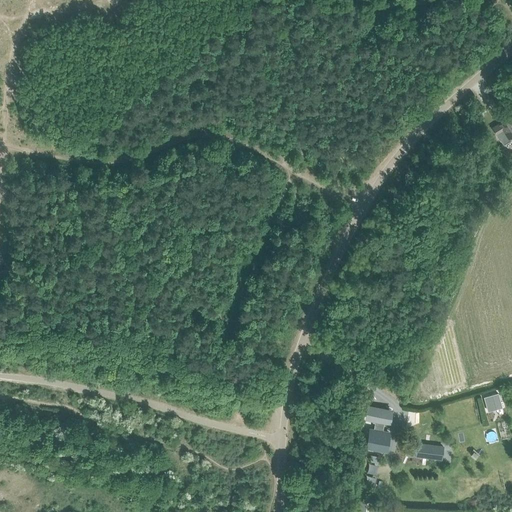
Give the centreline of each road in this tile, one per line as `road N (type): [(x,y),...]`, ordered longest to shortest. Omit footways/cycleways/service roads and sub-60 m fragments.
road 1 (unknown): [(494,0),(416,44),(316,118),(295,201),(297,248),(281,282),(264,456),(232,470),(65,408),(0,396)]
road 2 (unclassified): [(283,511),(290,403),(329,280),(405,150),(448,100),(511,48)]
